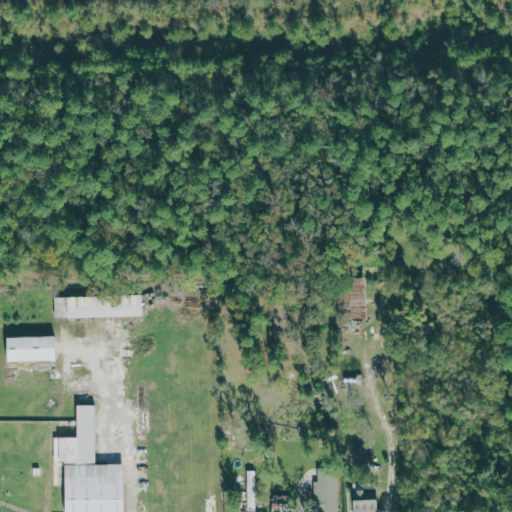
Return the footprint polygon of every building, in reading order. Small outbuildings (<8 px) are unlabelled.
[(367,318),(366,276),(340,277),(341,318),(367,318)] [(143,294),(53,297),(54,318),(143,315),(143,294)] [(8,361),(57,360),(56,336),(8,337),(8,361)] [(125,511),(125,464),(96,464),(96,405),(77,405),(77,437),(53,437),(54,461),(66,461),(66,511),(125,511)] [(338,511),(337,467),(317,468),(318,481),(314,481),(314,511),(338,511)] [(255,510),(256,470),(247,470),(247,510),(255,510)] [(353,511),(378,511),(379,490),(354,490),(353,511)] [(271,511),(290,511),(291,504),(287,504),(287,495),(272,495),(271,511)]
